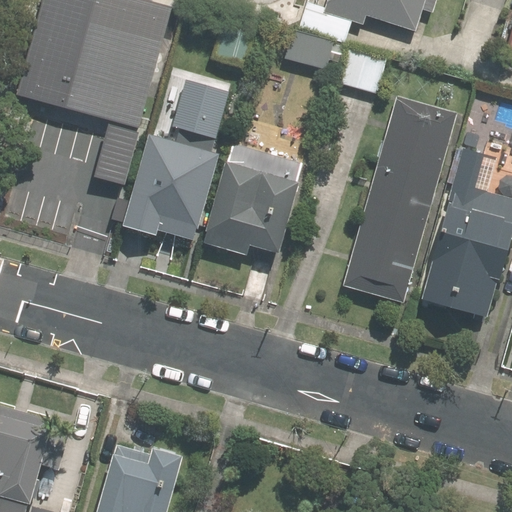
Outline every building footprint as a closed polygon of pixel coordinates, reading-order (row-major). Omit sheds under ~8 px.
[(160,0),(41,0),(19,87),(108,110),(94,164),(127,173),(171,3),(160,0)] [(436,0),(327,0),(325,8),(308,3),(300,29),(345,44),(352,21),(363,25),(367,16),(416,31),(423,10),(433,13),(436,0)] [(206,23),(180,15),(170,49),(197,57),(206,23)] [(511,19),(503,53),(511,55),(511,19)] [(242,70),(252,30),(220,22),(209,61),(242,70)] [(330,43),(289,33),(282,60),(324,71),(330,43)] [(346,48),(335,84),(374,96),(385,60),(346,48)] [(148,134),(123,226),(157,236),(158,230),(193,240),(196,229),(198,230),(219,154),(211,152),(214,139),(216,139),(229,92),(185,80),(172,126),(180,128),(176,142),(148,134)] [(455,114),(394,97),(340,288),(401,305),(455,114)] [(205,231),(207,232),(203,244),(247,255),(250,246),(279,254),(299,183),(297,182),(302,164),(231,144),(226,162),(224,161),(205,231)] [(483,321),(511,222),(511,199),(486,192),(495,160),(461,150),(416,302),(483,321)] [(41,447),(48,422),(0,407),(0,511),(24,511),(44,447),(41,447)] [(162,511),(179,459),(173,458),(174,455),(156,450),(155,452),(150,451),(148,457),(114,447),(94,511),(162,511)]
